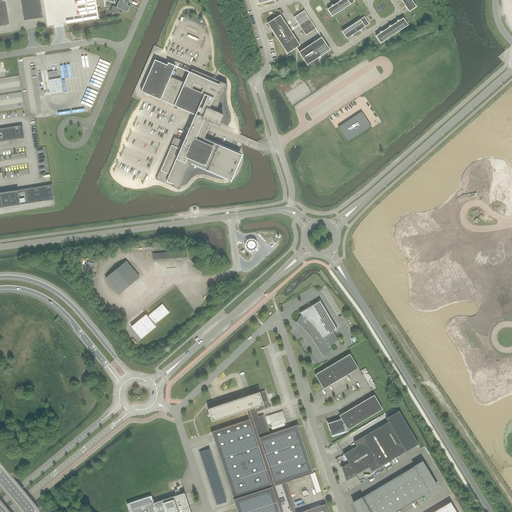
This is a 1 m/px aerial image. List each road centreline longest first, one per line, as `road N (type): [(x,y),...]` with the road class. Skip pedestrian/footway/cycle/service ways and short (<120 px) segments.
road 1 (tertiary): [(277,210),(0,247)]
road 2 (tertiary): [(490,511),(352,289)]
road 3 (unclassified): [(340,511),(278,317)]
road 4 (unclassified): [(511,70),(369,195)]
road 5 (unknown): [(410,511),(445,489),(426,452),(335,498)]
road 6 (trunk): [(133,374),(62,296),(30,279),(0,277)]
road 7 (unclassified): [(290,208),(290,180),(257,80),(268,55)]
road 8 (unclassified): [(178,411),(278,317)]
road 9 (secondary): [(8,511),(112,426)]
road 10 (trunk): [(0,288),(34,292),(59,307),(103,362)]
road 11 (secondary): [(99,422),(0,504)]
road 12 (unclassified): [(0,55),(92,41),(123,50)]
road 13 (unknown): [(166,55),(151,56),(137,94),(182,114),(172,129)]
